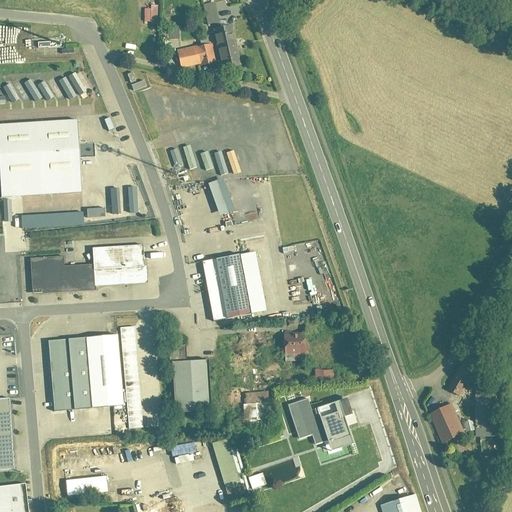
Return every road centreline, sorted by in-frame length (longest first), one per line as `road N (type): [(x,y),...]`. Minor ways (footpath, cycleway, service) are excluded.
road 1 (residential): [(23,312),(159,303),(172,299),(179,270),(91,31),(0,11)]
road 2 (primary): [(400,393),(259,0)]
road 3 (residential): [(41,511),(23,312)]
road 4 (residential): [(400,393),(436,375),(458,348),(511,252)]
road 5 (primary): [(441,511),(400,393)]
